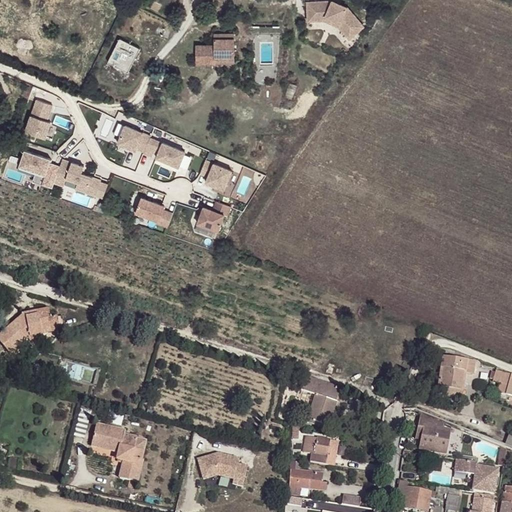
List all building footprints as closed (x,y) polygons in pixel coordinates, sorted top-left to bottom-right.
[(364,27),(348,8),(333,1),(307,2),(308,21),(325,21),(326,17),(340,23),(339,26),(350,39),(364,27)] [(340,23),(326,17),(325,21),(339,26),(340,23)] [(234,58),(234,40),(238,40),(238,36),(234,36),(234,39),(215,39),(215,45),(196,45),(197,64),(216,64),(216,58),(234,58)] [(127,72),(139,47),(118,37),(107,62),(127,72)] [(122,126),(116,144),(179,165),(186,147),(122,126)] [(204,157),(195,181),(222,193),(232,169),(204,157)] [(173,213),(164,210),(165,207),(141,198),(136,213),(159,221),(158,224),(167,227),(173,213)] [(218,231),(225,215),(228,216),(231,207),(216,201),(213,210),(204,207),(198,223),(218,231)] [(60,332),(57,318),(50,319),(48,310),(36,312),(37,316),(26,317),(22,316),(0,334),(0,342),(10,354),(27,339),(30,338),(60,332)] [(473,375),(475,362),(442,357),(438,387),(447,389),(446,396),(462,398),(465,374),(473,375)] [(95,388),(100,369),(97,368),(92,387),(95,388)] [(511,375),(496,371),(495,373),(491,372),(490,379),(493,380),(492,382),(499,384),(496,392),(511,396),(511,375)] [(329,425),(341,388),(305,377),(301,390),(316,394),(307,422),(314,424),(315,421),(329,425)] [(84,439),(92,406),(82,404),(74,436),(84,439)] [(446,455),(451,430),(443,428),(444,425),(420,415),(416,433),(421,434),(420,441),(418,449),(446,455)] [(354,431),(356,421),(348,419),(347,429),(354,431)] [(364,432),(366,422),(356,421),(354,431),(364,432)] [(374,434),(376,424),(366,422),(364,432),(374,434)] [(134,450),(137,439),(124,436),(125,432),(96,425),(91,446),(119,453),(118,460),(124,462),(120,479),(137,483),(143,461),(141,461),(143,452),(134,450)] [(334,466),(338,442),(306,437),(304,453),(312,454),(311,463),(334,466)] [(143,452),(146,441),(137,439),(134,450),(143,452)] [(503,467),(506,450),(500,448),(497,466),(503,467)] [(242,487),(247,467),(238,464),(239,460),(218,454),(198,460),(203,479),(218,475),(233,479),(232,484),(242,487)] [(494,470),(476,466),(477,463),(456,460),(454,472),(475,475),(473,490),(494,494),(498,470),(494,470)] [(321,483),(322,473),(299,471),(300,463),(291,462),(290,471),(291,471),(290,487),(300,488),(325,491),(326,484),(321,483)] [(438,508),(440,500),(429,499),(431,492),(407,488),(408,482),(399,481),(395,506),(427,511),(428,509),(431,509),(430,511),(441,511),(442,508),(438,508)] [(511,511),(511,486),(510,486),(510,487),(505,486),(499,511),(511,511)] [(299,496),(300,488),(290,487),(289,494),(299,496)] [(455,511),(458,511),(461,498),(459,497),(460,490),(448,488),(448,494),(445,510),(455,511)] [(344,489),(342,498),(360,500),(361,491),(344,489)] [(490,511),(493,498),(493,496),(475,494),(472,511),(490,511)] [(306,511),(308,507),(302,507),(296,506),(297,500),(289,499),(287,511),(306,511)]
